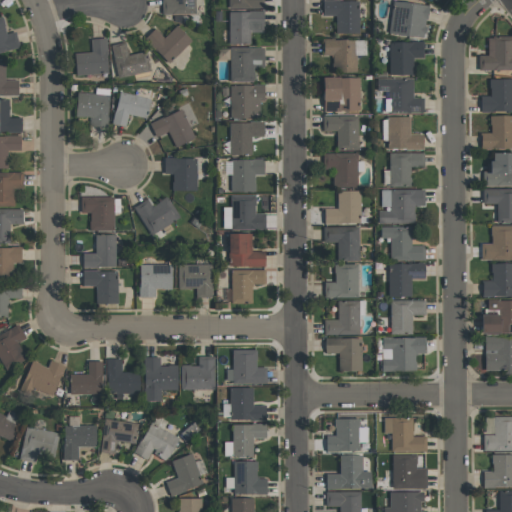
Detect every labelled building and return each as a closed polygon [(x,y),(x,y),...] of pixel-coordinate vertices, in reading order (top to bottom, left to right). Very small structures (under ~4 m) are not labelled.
[(193,0),(194,13),(161,14),(161,0),(193,0)] [(262,7),(262,0),(227,0),(227,8),(262,7)] [(358,33),(334,33),(334,15),(321,15),(321,0),(336,0),(336,1),(358,1),(358,33)] [(387,33),(392,0),(427,6),(425,18),(424,18),(423,25),(424,25),(423,33),(422,33),(422,38),(387,33)] [(227,11),(248,11),(248,10),(262,10),(262,32),(249,32),(249,43),(227,43),(227,11)] [(14,30),(18,46),(0,51),(0,15),(1,15),(4,26),(3,26),(5,33),(14,30)] [(162,37),(175,25),(190,40),(167,63),(142,38),(153,28),(162,37)] [(511,69),(478,69),(477,55),(486,55),(486,37),(490,37),(490,36),(511,35),(511,69)] [(106,72),(75,75),(73,53),(91,52),(90,38),(105,37),(106,54),(105,54),(106,72)] [(355,39),(355,71),(332,71),(332,55),(321,55),(321,38),(333,38),(333,39),(355,39)] [(110,44),(124,41),(126,54),(146,50),(150,70),(117,77),(110,44)] [(388,74),(388,42),(411,42),(411,41),(422,41),(422,57),(411,57),(411,74),(388,74)] [(262,47),(262,67),(252,67),(252,71),(253,71),(253,80),(252,80),(252,81),(228,81),(228,47),(262,47)] [(0,62),(3,62),(3,79),(17,79),(17,95),(0,95),(0,62)] [(322,110),(322,99),(321,99),(321,77),(358,77),(358,110),(322,110)] [(412,77),(412,97),(422,97),(422,112),(387,112),(387,90),(376,90),(376,77),(412,77)] [(479,112),(479,95),(488,95),(488,87),(487,78),(511,78),(511,110),(491,111),(479,112)] [(229,85),(252,85),(252,84),(263,84),(263,100),(258,100),(258,117),(229,117),(229,85)] [(89,116),(82,116),(82,117),(74,116),(76,91),(108,94),(106,116),(107,116),(106,127),(89,126),(89,116)] [(145,118),(127,114),(124,126),(110,123),(113,109),(114,109),(118,91),(149,98),(145,118)] [(20,132),(5,132),(5,131),(0,131),(0,99),(7,99),(7,117),(20,117),(20,132)] [(167,131),(155,136),(148,122),(162,116),(162,117),(179,108),(193,137),(174,146),(167,131)] [(357,149),(335,149),(335,130),(322,130),(322,116),(356,115),(357,149)] [(511,148),(479,148),(479,132),(489,132),(489,124),(488,124),(488,115),(511,115),(511,148)] [(385,148),(385,116),(409,116),(409,133),(421,133),(422,149),(405,149),(405,148),(385,148)] [(228,122),(248,122),(248,121),(262,121),(262,136),(249,136),(250,154),(228,154),(228,122)] [(19,135),(19,150),(6,150),(6,168),(0,168),(0,135),(6,135),(19,135)] [(331,187),(331,175),(333,175),(333,169),(322,169),(322,152),(356,152),(356,186),(331,187)] [(387,152),(422,152),(422,165),(409,165),(409,186),(388,186),(387,152)] [(511,152),(511,185),(481,185),(481,171),(486,171),(486,163),(488,163),(488,160),(491,160),(491,152),(511,152)] [(195,158),(195,190),(169,190),(169,181),(171,181),(171,173),(163,173),(163,157),(173,157),(173,158),(195,158)] [(229,159),(252,159),(252,158),(262,158),(262,174),(253,174),(253,183),(254,183),(254,191),(229,191),(229,159)] [(13,205),(12,205),(12,206),(0,206),(0,172),(21,172),(21,187),(12,188),(12,196),(13,196),(13,205)] [(511,188),(511,222),(495,222),(495,203),(481,203),(481,188),(511,188)] [(412,205),(412,213),(413,213),(414,222),(377,223),(377,210),(389,210),(389,189),(423,189),(423,205),(412,205)] [(323,208),(336,208),(336,190),(359,190),(359,222),(340,222),(340,224),(323,224),(323,208)] [(253,195),(254,196),(254,205),(253,205),(253,213),(263,213),(264,229),(230,229),(229,195),(253,195)] [(89,212),(79,212),(79,196),(112,196),(113,230),(89,230),(88,229),(88,221),(89,220),(89,212)] [(165,197),(178,216),(150,235),(131,207),(147,197),(152,205),(157,202),(157,201),(164,196),(164,197),(165,197)] [(21,223),(8,223),(8,243),(0,243),(0,209),(21,209),(21,223)] [(511,259),(479,260),(479,243),(490,243),(490,235),(489,235),(489,226),(489,225),(511,225),(511,259)] [(357,260),(336,260),(336,242),(322,242),(322,226),(357,226),(357,260)] [(423,245),(423,260),(388,260),(388,237),(379,237),(379,226),(409,226),(409,245),(423,245)] [(263,266),(246,266),(246,265),(227,265),(227,233),(250,233),(250,250),(263,250),(263,266)] [(114,266),(96,266),(96,267),(81,267),(81,252),(93,252),(93,234),(114,234),(114,266)] [(0,247),(10,247),(10,246),(20,246),(20,262),(11,262),(11,279),(0,279),(0,247)] [(409,295),(387,295),(386,264),(408,264),(408,263),(416,263),(416,261),(421,261),(421,262),(423,262),(423,277),(409,277),(409,295)] [(511,295),(492,295),(492,296),(480,296),(480,280),(488,280),(488,277),(490,277),(490,272),(489,272),(489,263),(511,262),(511,295)] [(356,297),(323,297),(323,282),(333,282),(333,273),(332,273),(332,263),(356,263),(356,297)] [(137,297),(137,285),(138,285),(138,264),(170,264),(170,288),(168,289),(161,289),(160,288),(154,288),(154,297),(137,297)] [(176,287),(176,264),(210,264),(211,297),(194,297),(194,287),(176,287)] [(230,303),(229,269),(264,269),(264,283),(250,283),(250,303),(230,303)] [(116,270),(116,303),(94,303),(94,285),(81,285),(81,270),(97,270),(97,271),(116,270)] [(20,297),(6,297),(6,317),(0,317),(0,283),(19,283),(20,297)] [(480,333),(479,314),(497,314),(497,309),(486,309),(486,299),(497,299),(497,300),(511,300),(511,332),(498,332),(498,333),(480,333)] [(323,334),(323,319),(336,319),(336,300),(357,300),(358,334),(323,334)] [(389,334),(389,300),(423,300),(424,315),(410,315),(410,334),(389,334)] [(0,361),(0,333),(16,324),(24,337),(16,342),(20,349),(21,349),(25,357),(4,369),(0,361)] [(415,370),(393,370),(393,371),(380,371),(381,336),(391,336),(391,337),(413,337),(413,336),(424,336),(424,353),(413,353),(413,361),(415,361),(415,370)] [(483,370),(483,336),(497,336),(497,337),(511,337),(511,373),(502,374),(502,369),(497,369),(497,370),(483,370)] [(337,370),(337,352),(324,352),(323,337),(338,337),(338,338),(360,337),(360,370),(337,370)] [(265,383),(231,383),(231,380),(224,380),(224,368),(230,368),(230,349),(254,349),(254,350),(255,350),(255,359),(254,359),(254,367),(265,367),(265,383)] [(213,389),(179,389),(179,365),(180,365),(180,364),(188,364),(188,365),(196,365),(196,356),(212,356),(213,389)] [(142,400),(142,357),(158,357),(158,365),(166,365),(166,364),(176,364),(176,389),(159,389),(159,400),(142,400)] [(119,358),(119,371),(137,372),(137,393),(104,393),(104,358),(119,358)] [(46,367),(49,360),(63,366),(50,395),(20,383),(30,359),(39,363),(38,364),(46,367)] [(86,361),(100,360),(100,393),(68,393),(68,373),(86,373),(86,361)] [(264,420),(248,420),(247,419),(228,419),(228,387),(251,387),(251,404),(264,404),(264,420)] [(10,440),(0,435),(0,413),(4,416),(8,409),(21,416),(10,440)] [(511,450),(481,450),(481,434),(492,434),(492,417),(511,416),(511,450)] [(411,436),(424,435),(424,450),(389,451),(389,433),(382,433),(382,417),(410,417),(411,436)] [(136,423),(133,443),(115,440),(113,454),(98,451),(104,418),(136,423)] [(358,418),(358,450),(335,450),(335,451),(325,451),(325,435),(334,435),(334,427),(333,427),(333,418),(358,418)] [(185,440),(179,432),(194,420),(200,427),(195,431),(196,431),(185,440)] [(178,438),(168,455),(163,460),(152,453),(153,451),(151,449),(145,459),(132,452),(150,421),(178,438)] [(230,424),(251,424),(251,423),(264,423),(264,437),(258,438),(258,436),(251,436),(251,456),(231,456),(230,424)] [(94,424),(94,446),(77,446),(76,459),(61,459),(61,424),(94,424)] [(17,458),(24,426),(57,433),(52,456),(35,452),(33,462),(17,458)] [(202,483),(184,489),(185,490),(169,496),(164,481),(176,477),(169,460),(190,452),(202,483)] [(425,467),(425,488),(390,488),(390,453),(414,453),(414,454),(415,454),(415,463),(414,463),(414,467),(425,467)] [(511,454),(511,486),(493,486),(493,487),(482,487),(482,471),(491,471),(491,454),(511,454)] [(369,487),(341,487),(341,488),(325,488),(325,473),(338,473),(338,455),(361,455),(361,471),(369,471),(369,487)] [(231,493),(232,461),(256,461),(256,470),(255,470),(255,476),(257,476),(257,478),(265,478),(265,493),(231,493)] [(511,511),(483,511),(483,509),(497,509),(497,490),(511,490),(511,511)] [(338,511),(338,506),(324,506),(324,491),(359,491),(359,511),(338,511)] [(424,510),(424,511),(382,511),(382,506),(388,506),(388,491),(422,491),(422,501),(418,501),(418,510),(424,510)] [(176,511),(176,498),(200,498),(200,511),(176,511)] [(251,498),(251,511),(229,511),(229,498),(251,498)]
